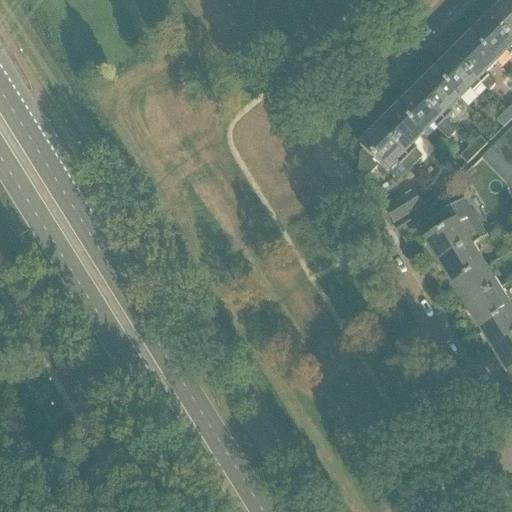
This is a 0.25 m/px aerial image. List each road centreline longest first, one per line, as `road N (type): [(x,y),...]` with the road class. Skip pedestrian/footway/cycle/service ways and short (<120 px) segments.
road 1 (residential): [(511,462),(319,151),(336,118),(460,0)]
road 2 (primary): [(259,511),(0,92)]
road 3 (primary): [(0,155),(218,511)]
road 4 (unknown): [(201,354),(312,283)]
